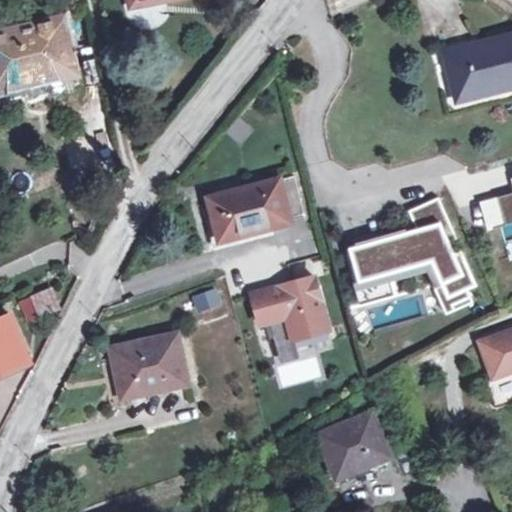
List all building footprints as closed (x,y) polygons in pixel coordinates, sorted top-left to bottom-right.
[(0,38),(0,90),(73,75),(62,25),(0,38)] [(511,39),(448,55),(459,100),(511,87),(511,39)] [(242,145),(253,127),(236,117),(226,135),(242,145)] [(208,202),(216,238),(245,232),(246,235),(288,225),(287,220),(303,215),(293,179),(208,202)] [(511,193),(497,198),(498,203),(504,226),(511,224),(511,193)] [(422,249),(445,300),(474,287),(459,253),(452,256),(446,244),(456,240),(437,199),(407,212),(415,230),(348,250),(354,268),(422,249)] [(498,203),(485,206),(491,230),(504,226),(498,203)] [(417,258),(441,317),(450,313),(445,300),(422,249),(354,268),(358,285),(387,277),(384,267),(417,258)] [(327,331),(313,278),(290,284),(291,287),(279,290),(278,287),(250,294),(259,326),(264,324),(268,323),(272,339),(274,346),(293,341),(327,331)] [(33,299),(40,317),(58,310),(51,292),(33,299)] [(193,300),(198,313),(218,307),(213,294),(193,300)] [(0,321),(0,375),(29,363),(10,318),(0,321)] [(268,340),(272,339),(268,323),(264,324),(268,340)] [(492,379),(484,381),(495,411),(511,405),(511,332),(480,344),(492,379)] [(118,394),(144,388),(145,395),(187,386),(177,337),(109,351),(118,394)] [(293,341),(274,346),(279,364),(297,359),(293,341)] [(334,477),(367,464),(369,466),(390,458),(372,414),(318,436),(334,477)]
